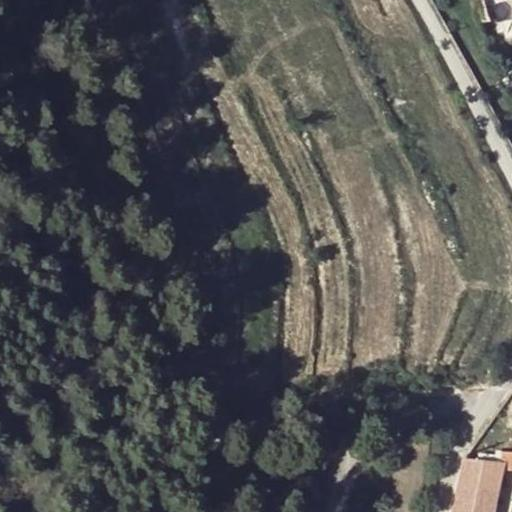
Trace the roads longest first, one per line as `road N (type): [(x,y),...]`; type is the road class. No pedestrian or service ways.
road 1 (unclassified): [(511,174),(414,0)]
road 2 (unclassified): [(442,511),(466,438),(511,376)]
